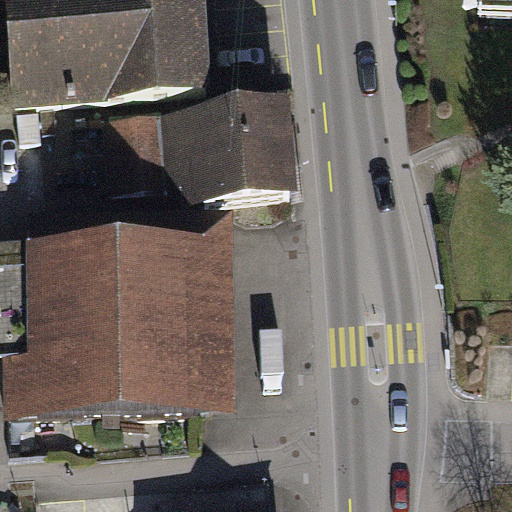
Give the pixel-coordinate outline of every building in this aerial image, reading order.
[(64,109),(58,0),(9,0),(16,113),(64,109)] [(201,0),(58,0),(64,109),(207,101),(201,0)] [(282,112),(196,120),(201,170),(205,211),(290,203),(282,112)] [(201,170),(196,120),(107,128),(112,199),(169,195),(166,173),(201,170)] [(166,173),(169,195),(191,209),(205,211),(201,170),(166,173)] [(42,223),(42,262),(195,260),(197,421),(235,420),(232,222),(42,223)] [(34,250),(0,252),(0,350),(6,350),(8,367),(43,365),(34,250)] [(195,260),(42,262),(43,365),(8,367),(8,423),(197,421),(195,260)]
